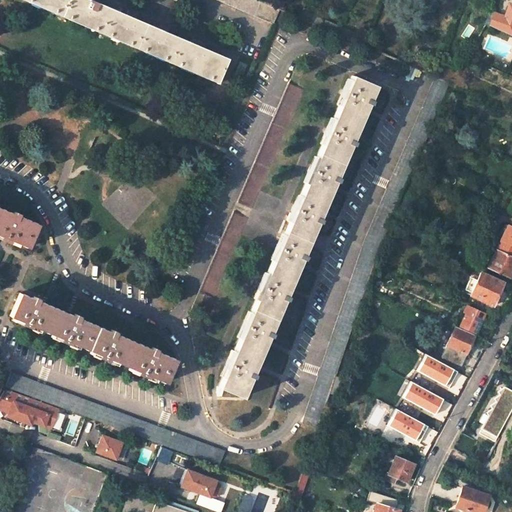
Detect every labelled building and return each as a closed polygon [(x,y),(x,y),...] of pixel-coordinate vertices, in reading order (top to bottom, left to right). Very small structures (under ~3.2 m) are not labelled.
[(21,0),(217,83),(228,59),(204,49),(207,42),(198,39),(195,45),(167,34),(170,27),(161,23),(159,30),(136,19),(138,13),(129,9),(126,15),(98,4),(99,0),(21,0)] [(217,0),(273,23),(279,9),(256,0),(217,0)] [(505,18),(489,12),(485,24),(511,36),(511,6),(510,6),(505,18)] [(423,65),(421,70),(430,74),(432,69),(423,65)] [(432,75),(436,76),(450,83),(455,75),(446,71),(445,76),(434,71),(432,75)] [(284,294),(300,258),(303,259),(304,257),(305,254),(302,253),(316,221),(319,223),(320,220),(321,218),(318,217),(333,181),(336,183),(337,181),(338,178),(335,176),(349,145),(352,146),(353,144),(354,141),(351,140),(366,104),(370,105),(371,102),(372,100),(369,98),(374,86),(351,76),(218,386),(240,396),(248,377),(251,378),(252,375),(253,374),(250,372),(267,335),(270,337),(271,334),(272,332),(269,330),(282,299),(286,300),(287,297),(287,295),(284,294)] [(377,246),(439,107),(450,83),(436,76),(360,248),(303,418),(318,423),(377,246)] [(251,207),(302,88),(288,82),(237,200),(251,207)] [(0,235),(28,247),(38,224),(17,215),(19,212),(16,211),(12,209),(11,212),(0,207),(0,235)] [(247,216),(233,209),(197,291),(203,294),(197,308),(206,311),(247,216)] [(503,233),(495,251),(511,258),(511,229),(506,227),(503,233)] [(511,258),(495,251),(487,270),(510,280),(511,275),(511,258)] [(501,284),(479,274),(470,294),(469,297),(491,307),(501,284)] [(462,290),(470,294),(475,282),(467,278),(462,290)] [(18,292),(8,316),(164,382),(173,359),(154,350),(155,348),(152,347),(148,345),(147,348),(115,334),(116,331),(113,330),(110,329),(109,331),(76,317),(77,315),(74,313),(71,312),(70,315),(37,300),(38,298),(35,297),(33,296),(32,298),(18,292)] [(466,315),(461,328),(476,335),(484,317),(466,309),(464,314),(466,315)] [(454,328),(441,359),(461,368),(474,337),(454,328)] [(446,387),(455,370),(425,354),(416,371),(446,387)] [(223,451),(10,374),(5,388),(218,466),(223,451)] [(408,384),(402,401),(438,413),(444,396),(408,384)] [(511,390),(500,385),(477,434),(495,443),(511,408),(511,390)] [(51,429),(58,409),(5,390),(0,398),(0,410),(9,414),(8,417),(31,426),(32,422),(51,429)] [(53,428),(59,430),(65,414),(59,412),(53,428)] [(318,424),(315,433),(322,435),(325,427),(318,424)] [(463,430),(454,447),(467,454),(476,437),(463,430)] [(420,453),(426,441),(412,433),(406,446),(420,453)] [(120,443),(102,436),(95,452),(114,459),(120,443)] [(407,480),(414,463),(395,456),(385,479),(394,483),(397,476),(407,480)] [(216,480),(187,470),(181,486),(210,497),(218,495),(221,488),(216,480)] [(468,511),(482,511),(487,496),(461,488),(455,508),(468,511)] [(397,511),(398,511),(394,510),(396,505),(386,502),(384,507),(375,504),(372,511),(397,511)] [(181,511),(155,503),(151,511),(181,511)]
